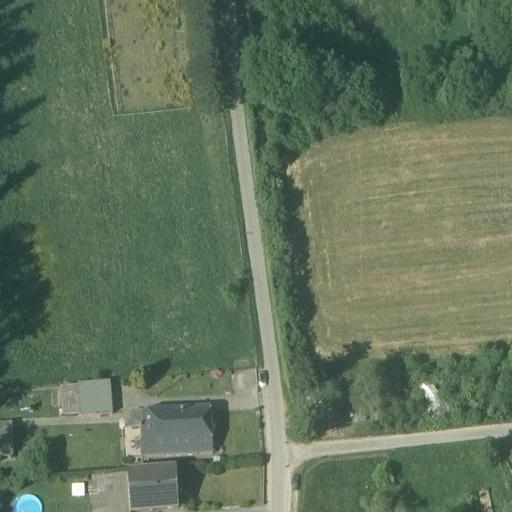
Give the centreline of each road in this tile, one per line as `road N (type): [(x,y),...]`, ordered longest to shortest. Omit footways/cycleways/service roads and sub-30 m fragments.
road 1 (residential): [(233,0),(284,454),(279,511)]
road 2 (track): [(511,432),(284,454)]
